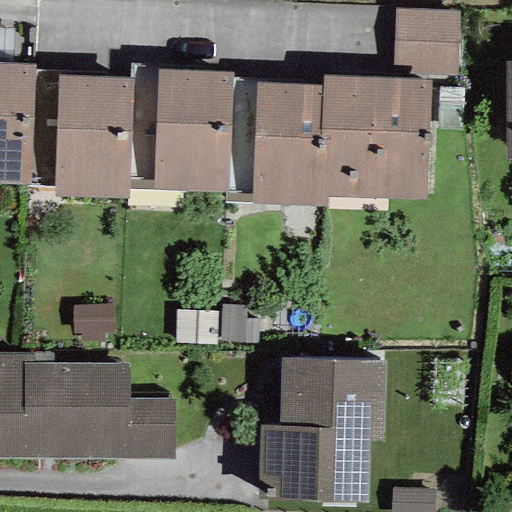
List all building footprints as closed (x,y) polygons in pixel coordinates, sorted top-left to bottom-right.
[(392,75),(457,77),(459,12),(394,10),(392,75)] [(34,65),(0,63),(0,184),(29,186),(34,65)] [(231,73),(156,70),(152,190),(227,193),(231,73)] [(132,78),(58,75),(54,197),(128,200),(132,78)] [(326,137),(324,198),(427,201),(430,79),(320,75),(320,87),(318,137),(326,137)] [(255,85),(252,204),(324,206),(324,198),(326,137),(318,137),(320,87),(255,85)] [(218,343),(256,344),(257,318),(244,318),(244,305),(219,304),(218,343)] [(80,344),(102,343),(102,334),(112,333),(111,305),(71,306),(72,334),(79,334),(80,344)] [(174,344),(215,345),(216,311),(175,310),(174,344)] [(0,458),(173,459),(173,399),(129,399),(129,364),(52,364),(52,354),(0,353),(0,458)] [(257,500),(367,504),(369,442),(382,442),(385,361),(280,358),(278,427),(259,426),(257,500)] [(433,511),(433,489),(391,489),(391,511),(433,511)]
